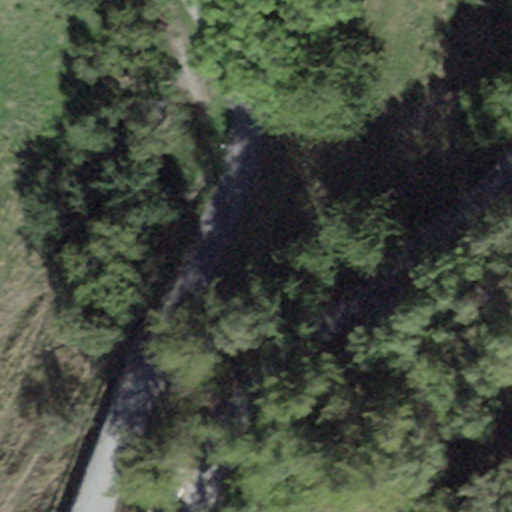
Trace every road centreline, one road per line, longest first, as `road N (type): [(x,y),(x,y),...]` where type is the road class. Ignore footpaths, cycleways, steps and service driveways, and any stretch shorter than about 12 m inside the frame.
road 1 (residential): [(193,0),(242,109),(239,160),(133,378),(92,511)]
road 2 (residential): [(199,511),(277,378),(511,173)]
